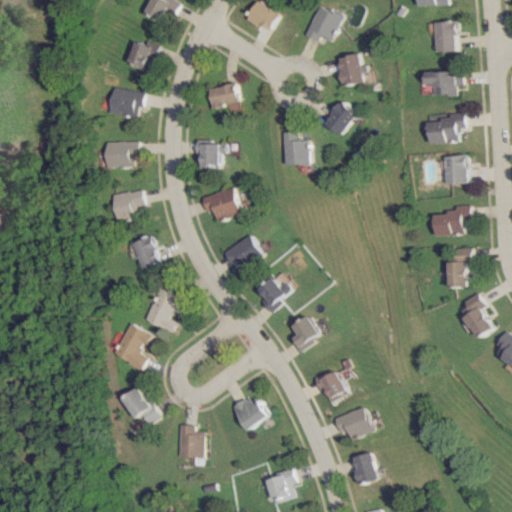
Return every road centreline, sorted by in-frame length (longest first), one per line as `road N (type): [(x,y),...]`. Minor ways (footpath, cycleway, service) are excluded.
road 1 (residential): [(268,348),(206,274),(174,200),(176,92),(203,27)]
road 2 (residential): [(338,511),(316,435),(268,348)]
road 3 (residential): [(499,144),(488,0)]
road 4 (residential): [(511,273),(499,144)]
